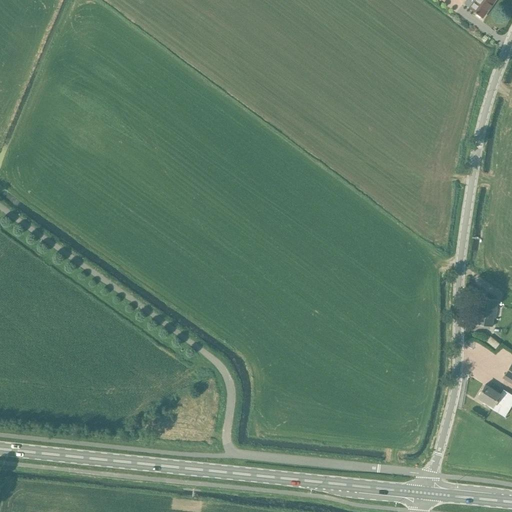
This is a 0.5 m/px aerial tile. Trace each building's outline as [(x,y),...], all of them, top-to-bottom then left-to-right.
[(464,5),(469,8),(481,16),(488,5),(491,7),(495,0),(475,0),(475,1),(473,0),(465,0),(464,2),(464,5)] [(496,318),(498,300),(477,297),(473,324),(493,327),(494,318),(496,318)] [(495,349),(500,344),(490,336),(486,341),(495,349)] [(511,382),(511,363),(503,378),(511,382)] [(477,397),(484,402),(483,404),(497,413),(509,393),(503,390),(501,394),(485,385),(477,397)]
